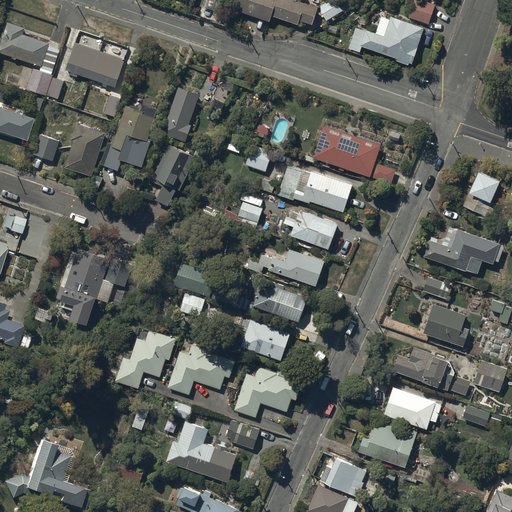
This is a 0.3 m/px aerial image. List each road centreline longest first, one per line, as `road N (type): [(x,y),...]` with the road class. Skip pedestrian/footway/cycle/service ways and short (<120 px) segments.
road 1 (residential): [(278,511),(448,114)]
road 2 (residential): [(109,3),(448,114)]
road 3 (residential): [(0,181),(123,221)]
